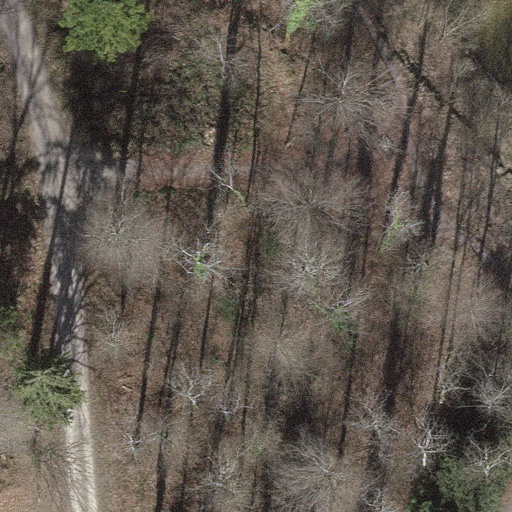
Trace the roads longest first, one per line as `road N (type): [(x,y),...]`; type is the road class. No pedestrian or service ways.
road 1 (track): [(88,511),(58,177),(6,0)]
road 2 (track): [(447,220),(368,189),(288,173),(58,177)]
